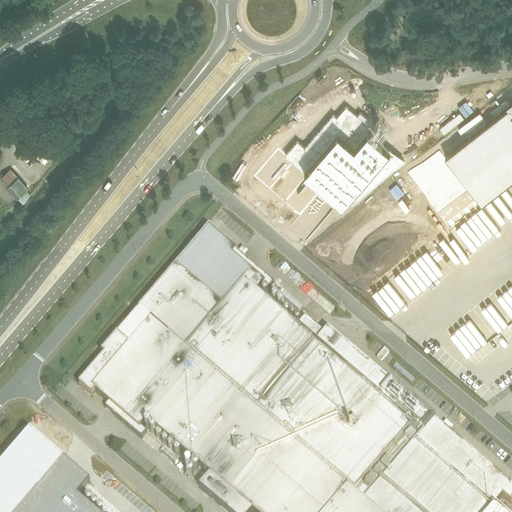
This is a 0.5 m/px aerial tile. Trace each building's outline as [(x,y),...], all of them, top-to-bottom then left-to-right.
[(511,103),(445,156),(482,203),(511,179),(511,103)] [(353,202),(405,161),(401,158),(400,159),(368,131),(374,125),(375,123),(360,111),(359,112),(357,114),(346,105),(336,116),(334,114),(333,113),(305,146),(297,139),(287,151),(287,152),(285,154),(278,148),(254,176),(300,216),(324,188),(343,205),(348,198),(353,202)] [(27,189),(10,169),(0,178),(18,198),(27,189)] [(104,356),(79,386),(92,397),(95,392),(108,404),(105,408),(141,439),(146,433),(141,429),(147,422),(210,476),(199,488),(226,511),(497,511),(494,508),(503,498),(511,505),(511,503),(511,487),(328,330),(325,335),(305,318),(298,326),(270,302),(274,297),(271,294),(266,299),(258,292),(264,285),(269,290),(274,284),(246,260),(246,259),(238,252),(238,253),(216,233),(215,234),(209,228),(204,234),(102,354),(104,356)] [(0,511),(90,511),(78,501),(91,486),(50,451),(50,450),(31,434),(0,469),(0,511)]
